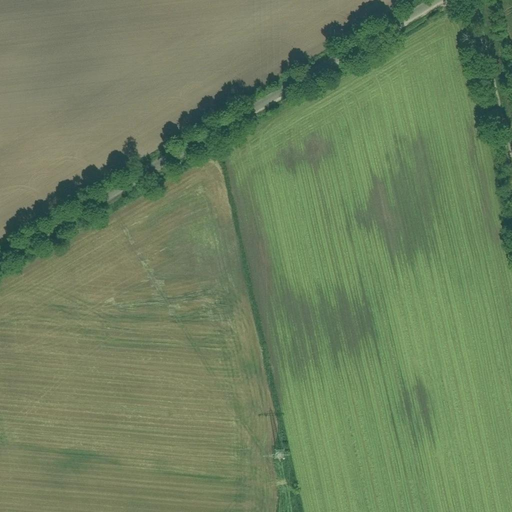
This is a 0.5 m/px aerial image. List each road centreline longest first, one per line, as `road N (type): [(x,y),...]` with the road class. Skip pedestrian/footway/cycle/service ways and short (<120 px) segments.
road 1 (residential): [(0,253),(428,0)]
road 2 (unclassified): [(471,0),(511,189)]
